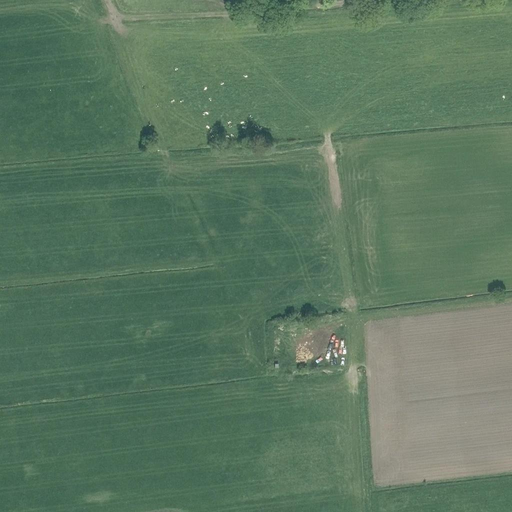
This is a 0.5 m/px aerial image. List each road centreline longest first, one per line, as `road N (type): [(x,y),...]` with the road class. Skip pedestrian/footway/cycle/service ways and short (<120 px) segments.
road 1 (track): [(511,300),(405,311),(369,325),(347,383)]
road 2 (track): [(380,0),(238,13)]
